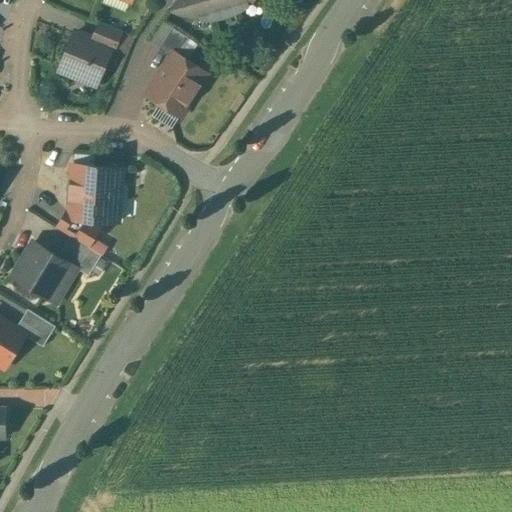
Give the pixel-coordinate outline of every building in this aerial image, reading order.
[(174,0),(169,9),(183,15),(196,18),(210,19),(225,16),(238,12),(251,2),(253,0),(174,0)] [(122,30),(99,21),(94,36),(97,43),(110,49),(110,50),(114,51),(122,30)] [(189,37),(172,26),(158,48),(170,56),(174,51),(178,54),(189,37)] [(86,39),(75,34),(75,33),(74,32),(59,68),(96,84),(110,50),(110,49),(97,43),(94,36),(86,39)] [(178,54),(174,51),(170,56),(146,94),(179,115),(207,73),(178,54)] [(122,167),(72,164),(68,210),(68,217),(89,219),(118,221),(122,167)] [(89,219),(68,217),(68,210),(67,210),(57,227),(87,246),(98,229),(87,222),(89,219)] [(71,264),(33,241),(13,275),(43,294),(54,277),(60,281),(71,264)] [(101,254),(90,248),(80,263),(82,271),(88,275),(101,254)] [(55,325),(27,308),(15,327),(24,333),(24,334),(43,346),(55,325)] [(15,327),(0,317),(0,363),(4,366),(24,334),(24,333),(15,327)]
